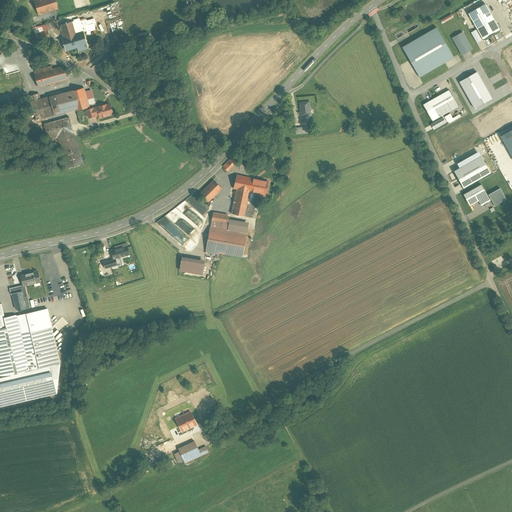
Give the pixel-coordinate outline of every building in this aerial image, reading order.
[(55,0),(34,0),(40,15),(58,9),(55,0)] [(485,3),(468,13),(483,40),(500,30),(485,3)] [(452,15),(441,21),(443,24),(453,17),(452,15)] [(201,21),(199,22),(202,29),(204,29),(205,32),(209,30),(206,20),(201,21)] [(74,34),(81,32),(81,30),(75,31),(73,22),(60,26),(64,37),(63,37),(65,46),(77,42),(74,34)] [(436,27),(402,47),(419,77),(454,57),(436,27)] [(77,42),(65,46),(67,51),(78,48),(79,52),(88,49),(83,31),(81,32),(74,34),(77,42)] [(462,32),(452,38),(461,55),(472,49),(462,32)] [(52,65),(34,71),(39,88),(67,80),(63,68),(54,71),(52,65)] [(477,72),(459,82),(474,109),(492,99),(477,72)] [(84,88),(49,97),(54,115),(75,109),(75,111),(89,107),(88,101),(86,95),(84,88)] [(449,90),(423,105),(432,121),(458,107),(449,90)] [(9,93),(0,95),(0,106),(12,103),(9,93)] [(39,93),(29,96),(34,116),(44,113),(39,93)] [(298,102),(299,115),(311,114),(310,101),(298,102)] [(93,109),(95,116),(99,115),(100,118),(113,114),(113,113),(112,109),(111,109),(110,104),(106,105),(105,105),(99,107),(93,109)] [(95,116),(93,109),(87,110),(89,118),(95,116)] [(70,118),(44,125),(48,140),(55,139),(57,145),(59,145),(60,146),(66,169),(83,164),(70,118)] [(38,142),(41,140),(43,138),(43,136),(44,133),(43,130),(41,128),(39,127),(37,126),(34,126),(32,127),(30,128),(28,130),(27,134),(28,137),(29,139),(32,141),(35,142),(38,142)] [(307,126),(296,127),(296,135),(308,134),(307,126)] [(511,129),(500,136),(511,157),(511,129)] [(457,164),(459,168),(481,156),(478,152),(457,164)] [(238,160),(233,156),(223,167),(227,171),(238,160)] [(463,188),(490,173),(481,156),(459,168),(454,171),(463,188)] [(251,192),(254,179),(237,175),(234,189),(236,189),(231,214),(252,218),(256,200),(253,199),(252,202),(249,202),(251,192)] [(268,181),(254,179),(251,192),(265,195),(268,181)] [(222,189),(214,180),(200,194),(208,202),(222,189)] [(481,184),(463,194),(470,206),(478,201),(481,206),(490,200),(481,184)] [(506,200),(500,188),(488,195),(495,206),(506,200)] [(228,215),(213,213),(206,252),(218,254),(218,253),(224,254),(242,257),(246,234),(228,231),(230,219),(228,215)] [(115,259),(116,261),(120,259),(120,257),(129,255),(127,246),(111,251),(114,259),(115,259)] [(182,257),(180,271),(202,275),(204,261),(182,257)] [(115,259),(114,259),(103,262),(105,269),(113,266),(113,269),(118,268),(116,261),(115,259)] [(38,272),(22,276),(24,286),(40,282),(38,272)] [(20,288),(21,288),(20,287),(10,289),(11,294),(12,294),(16,310),(18,311),(25,309),(30,308),(27,295),(22,296),(20,288)] [(0,377),(39,369),(31,333),(21,335),(17,315),(5,318),(1,304),(0,303),(0,377)] [(48,308),(17,315),(21,335),(31,333),(52,327),(48,308)] [(52,327),(31,333),(39,369),(50,366),(60,364),(52,327)] [(50,366),(56,394),(60,364),(50,366)] [(0,377),(0,406),(56,394),(50,366),(39,369),(0,377)] [(185,401),(188,406),(194,403),(195,406),(208,400),(204,391),(191,397),(192,399),(185,401)] [(188,406),(185,401),(185,402),(173,407),(172,407),(173,408),(178,418),(190,412),(188,406)] [(178,418),(167,423),(172,436),(196,425),(191,412),(190,412),(178,418)] [(180,453),(176,455),(179,462),(180,464),(184,462),(185,463),(208,452),(206,446),(198,450),(195,441),(178,449),(180,453)]
